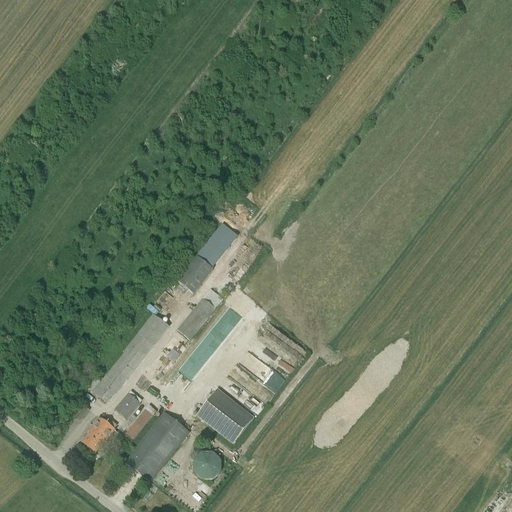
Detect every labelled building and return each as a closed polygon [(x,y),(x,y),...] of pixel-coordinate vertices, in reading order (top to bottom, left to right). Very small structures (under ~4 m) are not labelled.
[(213,270),(198,258),(197,257),(177,283),(193,296),(213,270)] [(177,332),(190,342),(215,311),(223,301),(211,290),(202,301),(177,332)] [(154,303),(148,307),(154,315),(160,311),(154,303)] [(98,376),(87,389),(107,405),(169,328),(153,315),(103,380),(98,376)] [(167,344),(147,370),(161,381),(170,369),(171,369),(182,354),(180,353),(188,342),(189,343),(190,342),(177,332),(175,331),(166,343),(167,344)] [(271,340),(269,344),(281,352),(284,348),(271,340)] [(270,363),(279,352),(268,344),(260,356),(270,363)] [(281,360),(275,370),(287,378),(293,368),(281,360)] [(233,444),(254,418),(217,390),(197,416),(233,444)] [(126,421),(140,405),(128,395),(114,411),(126,421)] [(149,406),(125,435),(133,441),(157,412),(149,406)] [(89,411),(85,407),(74,419),(79,423),(89,411)] [(189,433),(164,413),(125,463),(150,483),(189,433)] [(101,448),(114,430),(117,426),(107,419),(105,422),(100,418),(89,432),(90,433),(82,444),(94,454),(100,447),(101,448)] [(213,480),(221,472),(220,461),(212,453),(201,453),(194,462),(194,473),(202,480),(213,480)] [(181,483),(174,493),(192,508),(200,498),(181,483)]
